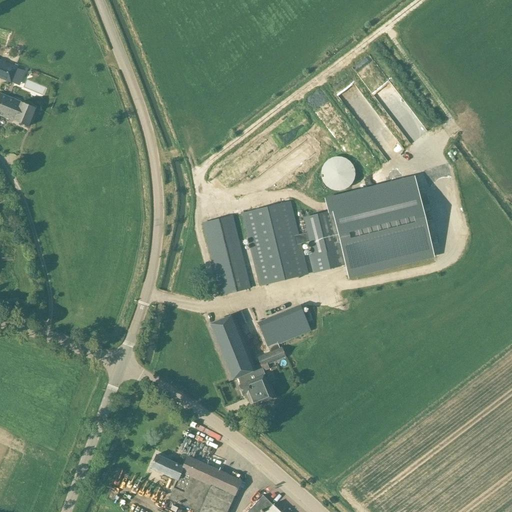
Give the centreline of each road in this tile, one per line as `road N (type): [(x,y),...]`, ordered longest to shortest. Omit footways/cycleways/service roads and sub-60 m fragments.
road 1 (tertiary): [(121,365),(152,275),(158,203),(151,138),(98,0)]
road 2 (unclassified): [(322,511),(219,426),(121,365)]
road 3 (tertiary): [(66,511),(121,365)]
road 4 (residential): [(121,365),(0,323)]
